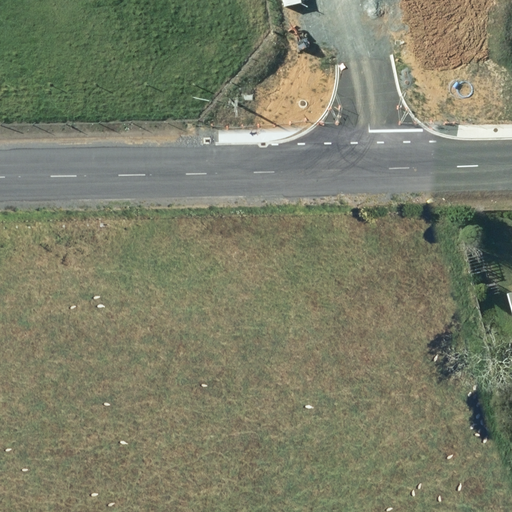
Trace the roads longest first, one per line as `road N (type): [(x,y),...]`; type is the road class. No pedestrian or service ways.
road 1 (tertiary): [(0,176),(368,170)]
road 2 (tertiary): [(343,0),(368,170)]
road 3 (tertiary): [(368,170),(511,164)]
